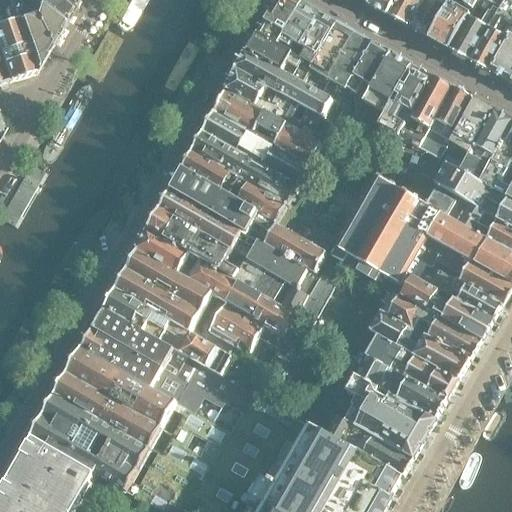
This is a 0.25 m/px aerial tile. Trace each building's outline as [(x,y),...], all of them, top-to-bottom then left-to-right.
[(50,52),(32,19),(27,2),(26,0),(7,0),(11,10),(35,77),(35,76),(50,52)] [(33,4),(38,8),(32,19),(50,52),(73,12),(58,0),(26,0),(27,2),(30,2),(31,7),(33,4)] [(74,1),(73,0),(58,0),(73,12),(78,3),(74,1)] [(129,0),(119,19),(118,20),(118,22),(118,23),(118,25),(118,26),(119,28),(120,29),(121,30),(123,31),(124,31),(126,32),(127,32),(129,31),(130,31),(132,30),(133,29),(134,28),(149,0),(129,0)] [(216,0),(199,32),(199,33),(200,35),(200,36),(201,37),(202,38),(204,39),(205,39),(207,40),(208,39),(210,39),(211,39),(232,0),(216,0)] [(287,36),(305,7),(292,0),(280,0),(266,24),(287,36)] [(409,28),(423,0),(372,0),(370,6),(389,17),(390,17),(409,28)] [(430,40),(449,6),(452,0),(437,0),(437,2),(432,0),(423,0),(409,28),(430,40)] [(481,27),(469,20),(451,51),(471,62),(506,2),(501,0),(480,0),(476,7),(489,14),(481,27)] [(480,0),(463,0),(461,5),(473,12),(476,7),(480,0)] [(491,73),(511,38),(500,31),(505,23),(511,26),(511,5),(506,2),(471,62),(491,73)] [(451,51),(469,20),(462,16),(463,13),(449,6),(430,40),(451,51)] [(298,58),(322,17),(305,7),(287,36),(280,48),(298,58)] [(35,77),(11,10),(3,12),(8,26),(0,28),(0,63),(7,84),(8,85),(35,77)] [(314,70),(339,26),(322,17),(298,58),(297,60),(314,70)] [(511,85),(511,83),(511,26),(505,23),(500,31),(511,38),(491,73),(511,85)] [(280,48),(287,36),(266,24),(266,25),(260,36),(259,37),(280,48)] [(322,96),(357,36),(339,26),(314,70),(304,86),(322,96)] [(124,39),(107,30),(83,72),(100,81),(124,39)] [(350,91),(374,47),(357,36),(322,96),(331,102),(340,107),(350,91)] [(191,42),(188,47),(163,90),(175,97),(200,53),(202,49),(203,45),(203,43),(203,41),(202,39),(201,38),(200,37),(199,37),(197,38),(195,38),(193,39),(191,42)] [(314,70),(297,60),(298,58),(280,48),(259,37),(256,43),(250,53),(249,55),(304,86),(314,70)] [(373,90),(393,57),(374,47),(350,91),(358,96),(365,85),(373,90)] [(331,102),(322,96),(304,86),(249,55),(238,73),(321,119),(325,114),(328,107),(331,102)] [(380,129),(413,68),(393,56),(393,57),(373,90),(358,117),(380,129)] [(415,116),(435,80),(413,68),(380,129),(399,140),(401,141),(408,129),(408,128),(398,122),(405,110),(415,116)] [(321,119),(238,73),(228,93),(324,148),(326,149),(338,129),(321,119)] [(420,151),(454,91),(435,80),(415,116),(412,121),(424,129),(420,136),(408,129),(401,141),(420,151)] [(42,157),(42,159),(44,162),(46,164),(49,165),(53,165),(54,164),(57,163),(59,160),(90,105),(91,102),(92,99),(93,96),(93,93),(93,91),(93,89),(92,86),(92,83),(87,85),(85,86),(82,87),(80,89),(78,91),(76,93),(74,96),(43,151),(42,154),(42,157)] [(440,162),(474,102),(455,91),(454,91),(420,151),(440,162)] [(324,148),(228,93),(216,116),(312,168),(324,148)] [(460,174),(494,113),(474,102),(440,162),(460,174)] [(332,118),(336,111),(328,107),(325,114),(332,118)] [(480,185),(492,163),(511,127),(511,123),(494,113),(460,174),(480,185)] [(312,168),(216,116),(206,133),(301,186),(312,168)] [(511,127),(492,163),(511,174),(511,127)] [(301,186),(206,133),(195,153),(290,206),(301,186)] [(109,187),(124,195),(152,146),(137,137),(109,187)] [(511,174),(492,163),(480,185),(460,174),(440,162),(420,151),(401,141),(399,140),(389,158),(460,199),(482,212),(497,220),(511,228),(511,174)] [(290,206),(195,153),(184,173),(278,227),(290,206)] [(48,177),(30,167),(0,220),(18,230),(48,177)] [(278,227),(184,173),(184,174),(185,174),(183,178),(182,177),(181,178),(181,179),(182,180),(177,188),(176,188),(175,189),(176,189),(174,193),(310,272),(322,279),(334,258),(308,244),(278,227)] [(511,292),(511,228),(497,220),(494,226),(478,218),(482,212),(460,199),(456,206),(426,189),(421,198),(417,196),(416,198),(409,194),(410,192),(406,189),(404,192),(395,187),(396,185),(393,183),(392,185),(383,179),(384,177),(380,175),(378,180),(379,180),(374,189),(372,187),(370,191),(372,192),(368,200),(365,198),(363,201),(366,203),(362,212),(358,210),(357,213),(360,215),(355,224),(352,222),(350,225),(353,227),(348,236),(345,234),(343,237),(346,239),(344,243),(340,241),(339,243),(343,245),(340,251),(333,247),(337,240),(317,229),(308,244),(334,258),(348,266),(373,281),(404,299),(424,264),(428,266),(429,265),(428,265),(432,259),(460,276),(464,269),(469,271),(466,277),(470,279),(468,282),(464,280),(461,284),(503,308),(511,292)] [(310,272),(174,193),(173,192),(172,194),(173,195),(171,198),(170,198),(170,199),(166,207),(165,207),(165,208),(163,212),(163,211),(162,212),(260,268),(272,275),(299,291),(310,272)] [(59,270),(72,278),(110,210),(97,202),(59,270)] [(260,268),(162,212),(159,217),(159,218),(159,219),(155,227),(154,227),(153,227),(153,229),(152,232),(151,232),(150,233),(151,233),(194,258),(206,264),(300,318),(311,298),(299,291),(272,275),(266,285),(254,278),(260,268)] [(196,336),(217,297),(195,284),(183,277),(194,258),(151,233),(139,252),(117,292),(106,312),(200,364),(256,395),(267,377),(246,365),(196,336)] [(336,286),(348,266),(334,258),(322,279),(336,286)] [(300,318),(206,264),(195,284),(217,297),(230,304),(269,326),(267,329),(287,340),(288,338),(300,318)] [(495,323),(460,303),(457,301),(451,311),(446,309),(445,304),(449,297),(440,292),(442,288),(436,285),(440,278),(442,279),(444,274),(429,265),(428,266),(424,264),(404,299),(483,344),(495,323)] [(34,318),(48,326),(71,283),(57,275),(34,318)] [(503,308),(461,284),(449,277),(446,281),(442,279),(440,278),(436,285),(442,288),(440,292),(449,297),(451,298),(454,292),(463,297),(460,303),(495,323),(503,308)] [(325,305),(336,286),(322,279),(311,298),(325,305)] [(483,344),(404,299),(373,281),(368,289),(396,306),(390,317),(414,331),(420,320),(435,328),(429,339),(472,363),(483,344)] [(333,310),(325,305),(311,298),(300,318),(314,326),(322,330),(333,310)] [(251,356),(267,329),(269,326),(230,304),(212,334),(251,356)] [(472,363),(429,339),(414,331),(390,317),(376,309),(367,324),(376,329),(374,333),(382,338),(405,351),(420,359),(461,382),(472,363)] [(200,364),(106,312),(94,331),(189,384),(200,364)] [(303,346),(314,326),(300,318),(288,338),(303,346)] [(40,329),(27,322),(0,368),(0,369),(13,377),(40,329)] [(189,384),(94,331),(83,351),(178,405),(190,412),(197,416),(208,398),(225,408),(227,405),(244,415),(256,395),(200,364),(189,384)] [(290,390),(311,351),(303,346),(288,338),(287,340),(272,368),(251,356),(246,365),(267,377),(290,390)] [(461,382),(420,359),(412,373),(398,364),(405,351),(382,338),(370,358),(403,377),(410,380),(449,402),(461,382)] [(164,430),(178,405),(83,351),(57,398),(151,452),(158,456),(205,483),(210,475),(232,436),(197,416),(190,412),(175,437),(164,430)] [(437,423),(448,404),(449,402),(410,380),(403,392),(397,389),(403,377),(370,358),(359,378),(383,392),(391,396),(437,423)] [(437,423),(391,396),(387,403),(379,399),(383,392),(359,378),(358,378),(349,393),(362,400),(358,406),(357,405),(347,422),(415,461),(429,437),(437,423)] [(0,384),(0,403),(8,389),(0,384)] [(385,511),(404,479),(405,478),(329,436),(256,395),(244,415),(232,436),(210,475),(219,481),(209,499),(230,511),(385,511)] [(151,452),(57,398),(33,440),(127,494),(151,452)] [(415,461),(347,422),(340,418),(329,436),(405,478),(405,479),(415,461)] [(159,511),(134,498),(127,494),(33,440),(0,497),(0,511),(159,511)] [(230,511),(209,499),(199,494),(205,483),(158,456),(134,498),(159,511),(230,511)]
